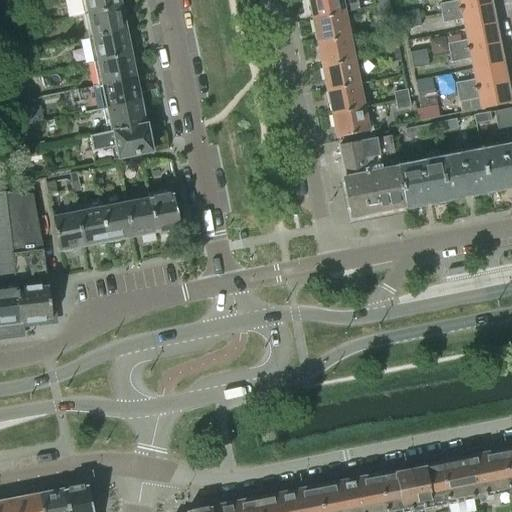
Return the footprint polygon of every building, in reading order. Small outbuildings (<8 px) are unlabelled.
[(74,0),(75,2),(68,3),(72,18),(86,15),(120,9),(119,6),(121,4),(120,0),(74,0)] [(344,13),(341,0),(308,0),(312,19),(344,13)] [(490,4),(489,0),(458,0),(459,1),(439,5),(441,14),(490,4)] [(390,13),(389,4),(376,7),(378,16),(390,13)] [(494,24),(490,4),(441,14),(443,23),(463,20),(465,30),(494,24)] [(122,18),(120,9),(86,15),(89,30),(82,31),(84,40),(91,39),(99,37),(124,32),(124,28),(126,26),(124,19),(122,18)] [(418,10),(410,11),(401,13),(402,18),(418,15),(418,10)] [(317,42),(349,36),(344,13),(312,19),(317,42)] [(421,26),(418,15),(402,18),(404,30),(421,26)] [(10,22),(7,22),(6,17),(0,18),(0,32),(9,31),(12,30),(10,22)] [(447,44),(449,54),(498,44),(494,24),(465,30),(467,40),(447,44)] [(0,42),(11,41),(9,31),(0,32),(0,42)] [(74,66),(95,62),(132,55),(131,51),(128,50),(124,32),(99,37),(91,39),(84,40),(85,44),(78,45),(79,50),(71,52),(74,66)] [(353,60),(349,36),(317,42),(322,66),(353,60)] [(384,46),(386,54),(398,51),(397,43),(384,46)] [(502,63),(498,44),(449,54),(450,63),(471,59),(473,69),(502,63)] [(409,53),(411,61),(427,58),(425,50),(409,53)] [(400,60),(398,51),(386,54),(387,63),(400,60)] [(132,55),(95,62),(100,85),(136,78),(136,77),(133,76),(130,60),(132,58),(132,55)] [(429,66),(427,58),(411,61),(412,69),(429,66)] [(327,90),(358,84),(353,60),(322,66),(327,90)] [(455,84),(456,93),(506,83),(502,63),(473,69),(475,80),(455,84)] [(84,113),(105,109),(139,102),(136,86),(138,84),(136,78),(100,85),(76,90),(79,103),(82,102),(84,113)] [(510,104),(506,83),(456,93),(458,103),(478,99),(481,110),(510,104)] [(363,108),(358,84),(327,90),(332,114),(363,108)] [(417,93),(419,101),(435,97),(434,89),(417,93)] [(394,93),(395,101),(408,99),(406,91),(394,93)] [(437,106),(435,97),(419,101),(420,109),(437,106)] [(408,99),(395,101),(397,110),(410,108),(408,99)] [(139,103),(139,102),(105,109),(84,113),(89,137),(110,132),(146,125),(145,123),(143,124),(141,113),(143,111),(142,104),(139,103)] [(13,113),(16,127),(43,122),(40,107),(13,113)] [(363,108),(332,114),(337,138),(368,132),(363,108)] [(494,112),(498,135),(511,132),(511,108),(494,112)] [(481,114),(483,123),(490,122),(489,113),(481,114)] [(475,125),(483,123),(481,114),(473,115),(475,125)] [(447,121),(449,130),(458,129),(456,119),(447,121)] [(449,130),(447,121),(440,122),(442,132),(449,130)] [(434,133),(442,132),(440,122),(432,124),(434,133)] [(432,124),(424,126),(426,135),(434,133),(432,124)] [(118,159),(151,152),(146,125),(110,132),(89,137),(92,152),(116,147),(118,159)] [(424,126),(416,127),(418,137),(426,135),(424,126)] [(410,138),(418,137),(416,127),(408,129),(404,130),(406,139),(410,138)] [(501,189),(511,186),(511,132),(498,135),(501,148),(481,152),(489,191),(490,191),(493,193),(499,192),(501,189)] [(405,210),(397,168),(391,137),(339,147),(345,178),(342,179),(350,221),(369,217),(368,216),(377,214),(377,216),(405,210)] [(489,191),(481,152),(439,160),(446,199),(449,199),(452,201),(458,200),(459,197),(476,194),(478,196),(485,194),(487,191),(489,191)] [(405,210),(405,207),(408,207),(410,209),(417,208),(418,205),(435,202),(437,204),(444,203),(445,200),(446,199),(439,160),(397,168),(405,210)] [(0,285),(14,283),(11,254),(10,247),(3,192),(0,192),(0,285)] [(11,254),(14,283),(19,323),(52,319),(48,288),(43,254),(43,249),(32,194),(3,192),(10,247),(11,254)] [(180,228),(178,218),(173,194),(147,199),(154,232),(180,228)] [(124,203),(130,237),(154,232),(147,199),(124,203)] [(100,208),(106,242),(130,237),(124,203),(100,208)] [(75,213),(81,246),(106,242),(100,208),(75,213)] [(58,251),(59,251),(81,246),(75,213),(51,217),(58,251)] [(463,268),(448,271),(449,276),(464,273),(463,268)] [(0,325),(19,323),(14,283),(0,285),(0,325)] [(508,492),(511,491),(511,446),(505,448),(503,452),(500,452),(508,492)] [(508,492),(500,452),(498,453),(495,450),(488,451),(486,455),(463,459),(472,499),(508,492)] [(442,464),(439,464),(448,504),(472,499),(463,459),(454,461),(451,459),(444,460),(442,464)] [(412,511),(448,504),(439,464),(437,465),(435,462),(427,464),(425,467),(403,471),(412,511)] [(386,511),(407,511),(412,511),(403,471),(392,474),(390,471),(382,473),(381,476),(378,476),(386,511)] [(386,511),(378,476),(376,477),(374,475),(366,476),(365,479),(342,483),(348,511),(386,511)] [(322,511),(348,511),(342,483),(331,486),(328,484),(321,485),(320,488),(318,488),(322,511)] [(92,509),(87,485),(63,490),(67,511),(97,511),(97,508),(92,509)] [(284,511),(322,511),(318,488),(315,489),(313,487),(305,488),(304,491),(281,495),(284,511)] [(67,511),(63,490),(51,492),(49,490),(40,492),(40,494),(39,494),(42,511),(67,511)] [(18,511),(42,511),(39,494),(27,497),(25,495),(16,496),(18,511)] [(284,511),(281,495),(269,497),(266,495),(259,497),(258,500),(257,500),(259,511),(284,511)] [(0,511),(18,511),(16,496),(15,499),(2,501),(1,499),(0,499),(0,511)] [(220,511),(259,511),(257,500),(253,501),(250,498),(243,500),(242,503),(219,507),(220,511)]
